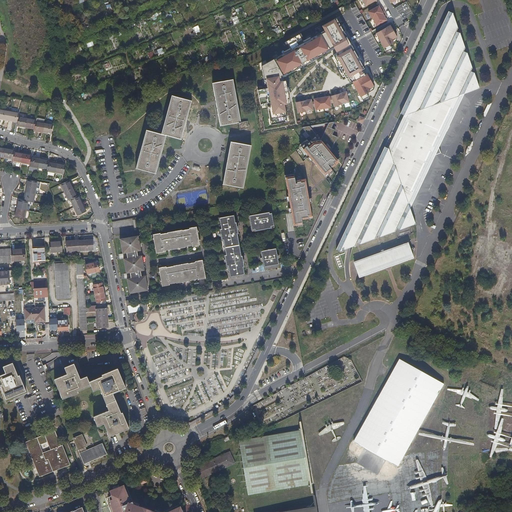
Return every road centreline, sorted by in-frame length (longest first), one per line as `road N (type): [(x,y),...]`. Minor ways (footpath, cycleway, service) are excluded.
road 1 (residential): [(177,438),(226,413),(249,386),(431,0)]
road 2 (residential): [(0,507),(155,454)]
road 3 (residential): [(0,132),(70,156),(99,227)]
road 4 (residential): [(125,337),(0,349)]
